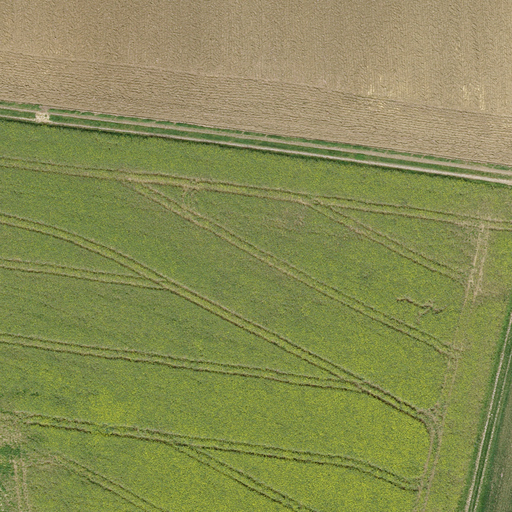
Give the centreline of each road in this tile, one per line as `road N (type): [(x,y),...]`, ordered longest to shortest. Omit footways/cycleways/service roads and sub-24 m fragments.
road 1 (track): [(511,180),(0,110)]
road 2 (track): [(511,291),(465,511)]
